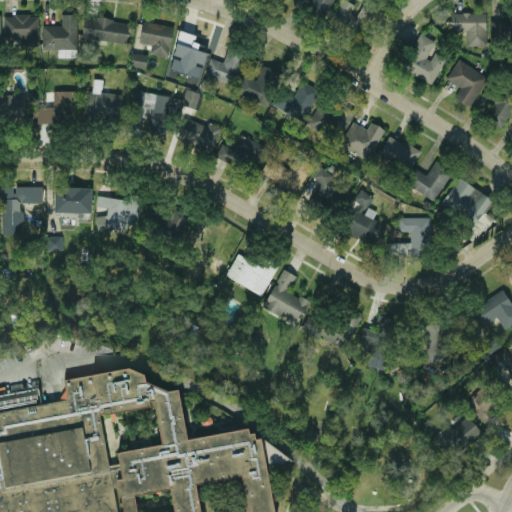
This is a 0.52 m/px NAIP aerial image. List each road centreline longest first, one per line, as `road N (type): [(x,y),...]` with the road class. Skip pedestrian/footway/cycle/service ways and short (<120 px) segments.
road 1 (residential): [(511,237),(454,276),(380,283),(191,177),(150,163),(0,154)]
road 2 (residential): [(511,175),(289,36),(196,0)]
